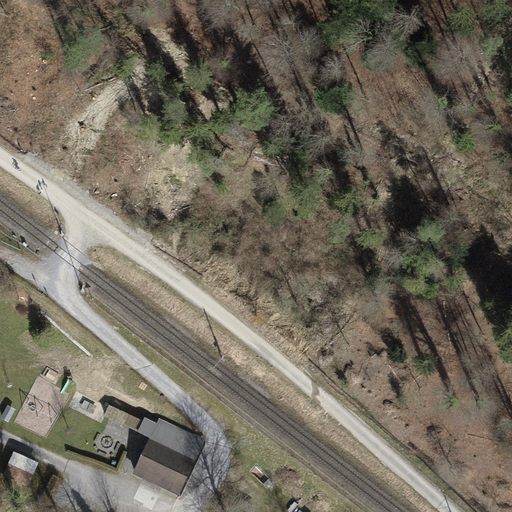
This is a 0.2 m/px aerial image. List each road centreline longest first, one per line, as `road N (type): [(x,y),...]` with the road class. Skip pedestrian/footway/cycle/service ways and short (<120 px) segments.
road 1 (track): [(0,154),(279,360),(449,511)]
road 2 (track): [(90,219),(60,274),(66,292),(223,442),(219,472),(195,511)]
road 3 (track): [(169,511),(0,437)]
